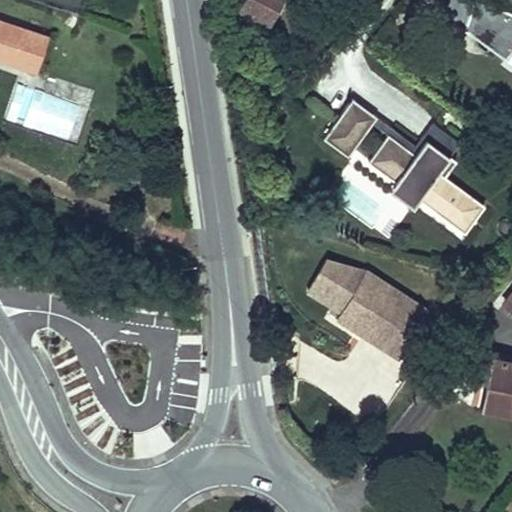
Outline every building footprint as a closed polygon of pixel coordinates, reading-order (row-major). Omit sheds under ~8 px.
[(267,28),(282,0),(243,0),(237,12),(267,28)] [(511,8),(489,0),(474,0),(462,23),(511,61),(511,8)] [(0,54),(10,57),(20,24),(0,17),(0,54)] [(379,111),(353,93),(322,132),(349,153),(355,146),(397,176),(390,185),(415,204),(422,195),(464,228),(485,200),(442,168),(454,152),(428,133),(416,148),(373,119),(379,111)] [(371,195),(379,183),(365,174),(344,206),(389,236),(402,216),(371,195)] [(304,288),(338,310),(366,268),(326,255),(304,288)] [(395,355),(428,305),(367,265),(366,268),(338,310),(334,316),(395,355)] [(511,285),(500,300),(511,309),(511,285)] [(511,402),(511,353),(490,350),(484,385),(497,388),(495,399),(511,402)] [(511,411),(511,402),(495,399),(497,388),(484,385),(480,406),(511,411)] [(350,436),(358,421),(344,413),(336,428),(350,436)]
